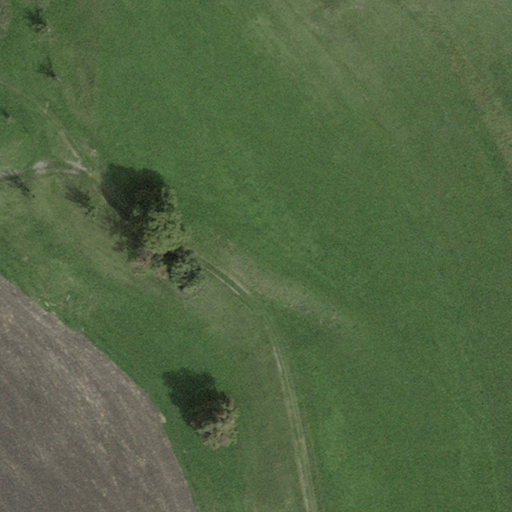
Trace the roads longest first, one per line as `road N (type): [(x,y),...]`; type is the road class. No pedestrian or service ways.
road 1 (track): [(307,511),(277,350),(260,316),(84,172)]
road 2 (track): [(84,172),(48,114),(0,81)]
